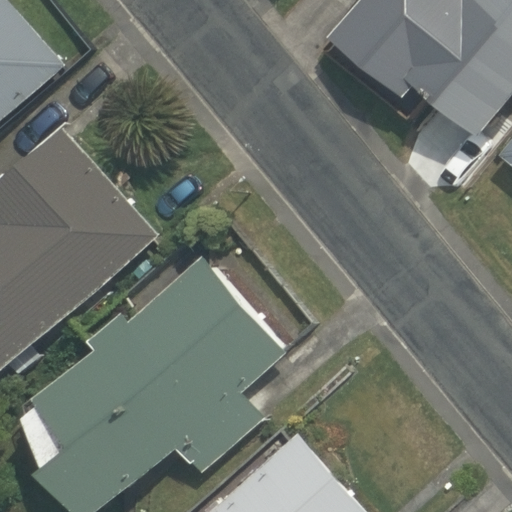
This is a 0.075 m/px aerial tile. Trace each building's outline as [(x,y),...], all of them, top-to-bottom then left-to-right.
[(0,0),(0,153),(84,79),(15,0),(0,0)] [(511,0),(426,0),(461,31),(423,73),(508,149),(511,144),(511,0)] [(175,243),(76,138),(0,210),(0,215),(17,233),(0,248),(0,407),(1,408),(175,243)] [(109,326),(131,350),(40,433),(112,511),(135,511),(198,454),(215,472),(281,411),(265,393),(304,357),(221,267),(182,303),(160,279),(109,326)] [(384,511),(311,432),(224,511),(384,511)]
